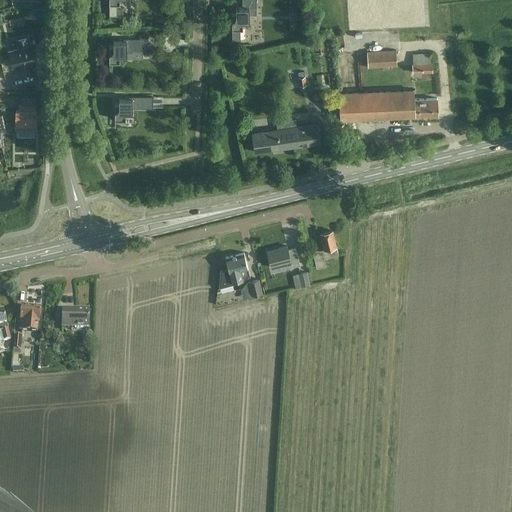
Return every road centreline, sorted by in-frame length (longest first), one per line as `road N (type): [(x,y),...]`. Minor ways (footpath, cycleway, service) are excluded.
road 1 (secondary): [(87,239),(511,143)]
road 2 (tertiary): [(87,239),(64,150),(64,0)]
road 3 (residential): [(306,209),(153,244),(96,268)]
